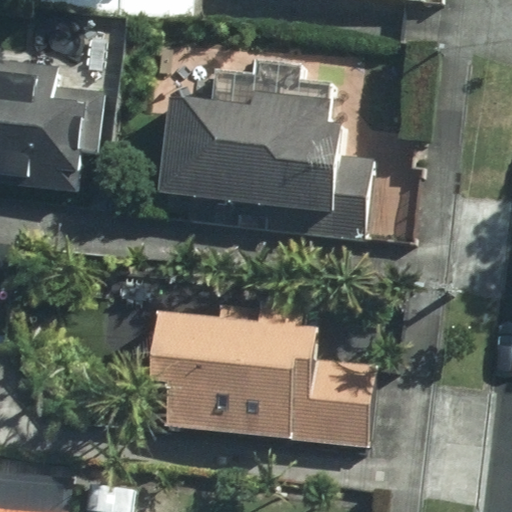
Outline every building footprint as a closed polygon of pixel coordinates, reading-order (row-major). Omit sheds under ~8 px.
[(275,0),(276,2),(430,13),(430,0),(275,0)] [(118,61),(0,50),(0,198),(104,207),(118,61)] [(174,194),(349,208),(359,78),(219,67),(216,106),(181,103),(174,194)] [(169,319),(165,431),(303,436),(302,447),(381,450),(384,366),(329,364),(331,326),(311,326),(311,304),(228,301),(227,321),(169,319)] [(8,463),(0,462),(0,511),(78,511),(80,478),(8,475),(8,463)]
